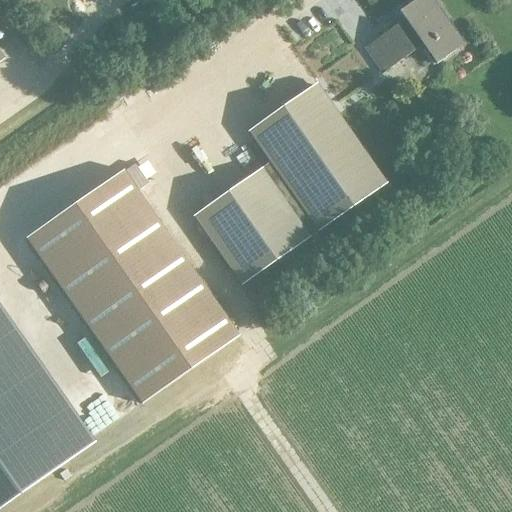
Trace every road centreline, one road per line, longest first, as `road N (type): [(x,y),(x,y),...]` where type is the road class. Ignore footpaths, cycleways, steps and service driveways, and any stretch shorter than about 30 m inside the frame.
road 1 (track): [(195,96),(80,110),(0,166)]
road 2 (track): [(332,511),(240,380),(267,353)]
